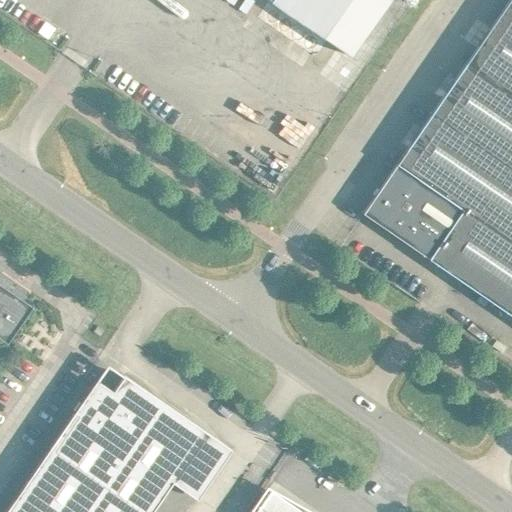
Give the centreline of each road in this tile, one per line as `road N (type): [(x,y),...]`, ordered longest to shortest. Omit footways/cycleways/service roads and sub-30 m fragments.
road 1 (unclassified): [(234,320),(459,0)]
road 2 (tertiary): [(234,320),(511,509)]
road 3 (tertiary): [(0,158),(234,320)]
